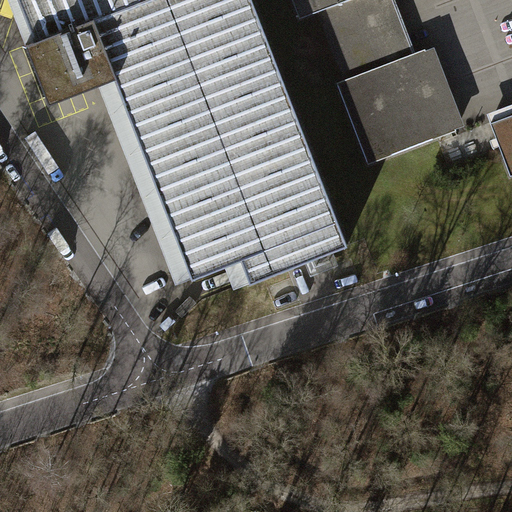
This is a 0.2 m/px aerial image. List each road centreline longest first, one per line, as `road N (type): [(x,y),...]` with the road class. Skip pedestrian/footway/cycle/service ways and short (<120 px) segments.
road 1 (unknown): [(268,0),(323,124),(332,161),(325,173),(157,237),(71,97)]
road 2 (track): [(174,377),(232,459),(321,508),(378,509),(511,490)]
road 3 (unclassified): [(511,266),(174,377)]
road 4 (unclassified): [(0,137),(174,377)]
road 5 (unclassified): [(174,377),(0,433)]
